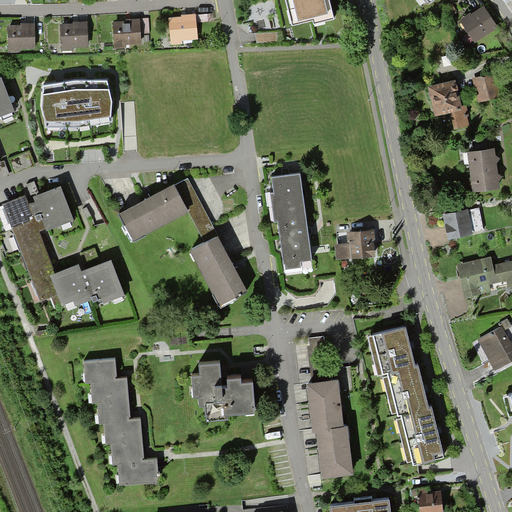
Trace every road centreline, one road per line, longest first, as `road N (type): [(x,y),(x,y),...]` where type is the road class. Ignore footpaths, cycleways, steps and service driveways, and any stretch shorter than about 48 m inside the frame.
road 1 (secondary): [(364,0),(428,299),(498,511)]
road 2 (residential): [(310,511),(250,158)]
road 3 (track): [(0,257),(96,511)]
road 4 (residential): [(250,158),(42,172),(0,188)]
road 5 (residential): [(216,0),(0,10)]
road 6 (residential): [(250,158),(225,0)]
road 7 (unknown): [(81,169),(96,213),(92,232),(63,257),(42,231)]
road 8 (unknown): [(42,172),(42,125),(27,74),(11,58),(0,60)]
